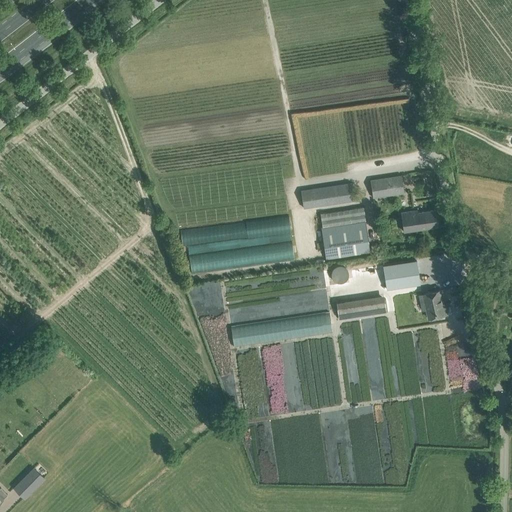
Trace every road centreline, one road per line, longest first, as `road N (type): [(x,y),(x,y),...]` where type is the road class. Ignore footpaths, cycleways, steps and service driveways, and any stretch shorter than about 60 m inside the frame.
road 1 (unclassified): [(501,511),(497,382),(451,224),(406,0)]
road 2 (unknown): [(438,157),(288,178),(254,0)]
road 3 (unclassified): [(0,125),(160,0)]
